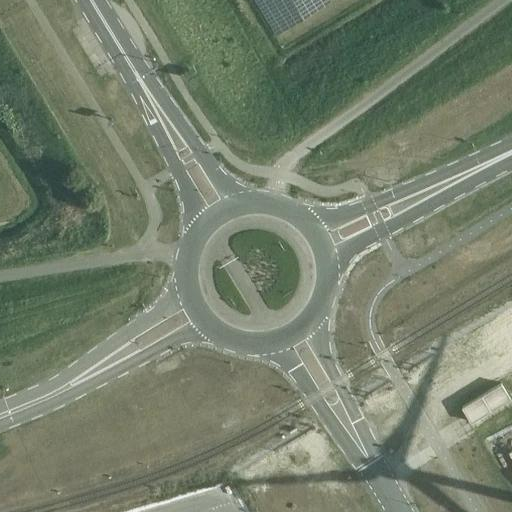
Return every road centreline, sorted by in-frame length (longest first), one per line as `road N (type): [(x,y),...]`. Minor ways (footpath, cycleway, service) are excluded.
road 1 (unclassified): [(504,0),(299,152),(281,172),(274,201)]
road 2 (secondary): [(188,292),(56,392)]
road 3 (secondary): [(56,392),(100,379),(206,324)]
road 4 (unclassified): [(277,344),(335,430),(365,453)]
road 5 (secondary): [(146,94),(206,222)]
road 6 (secondary): [(237,202),(146,94)]
road 7 (unclassified): [(365,453),(357,418),(311,324)]
road 8 (secondary): [(438,190),(314,224)]
road 9 (secondary): [(331,260),(438,190)]
